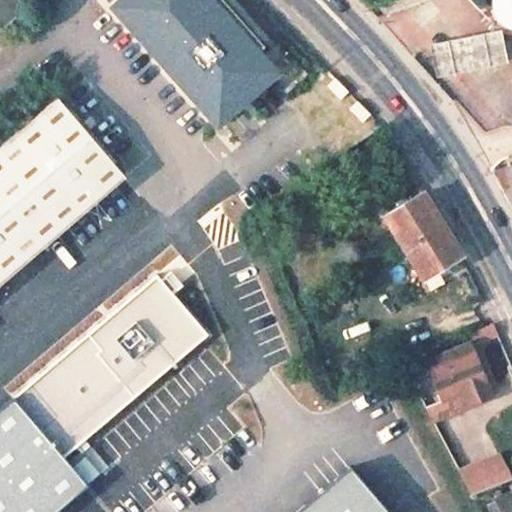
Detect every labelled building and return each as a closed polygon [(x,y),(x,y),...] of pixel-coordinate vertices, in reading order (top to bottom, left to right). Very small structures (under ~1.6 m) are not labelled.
[(0,0),(0,36),(11,49),(57,10),(48,0),(0,0)] [(287,76),(222,0),(118,0),(115,3),(222,131),(287,76)] [(511,28),(511,0),(487,0),(487,6),(489,13),(492,21),(504,28),(511,28)] [(504,63),(499,33),(427,44),(431,74),(504,63)] [(0,282),(132,173),(67,95),(0,150),(0,282)] [(491,179),(510,212),(511,211),(511,164),(488,172),(491,179)] [(386,215),(425,281),(462,259),(423,193),(386,215)] [(486,328),(488,334),(496,332),(493,325),(486,328)] [(454,413),(494,394),(470,344),(436,360),(433,355),(407,367),(411,377),(433,367),(454,413)] [(511,484),(511,482),(502,457),(460,474),(472,501),(511,484)] [(507,511),(511,511),(511,494),(502,499),(507,511)]
